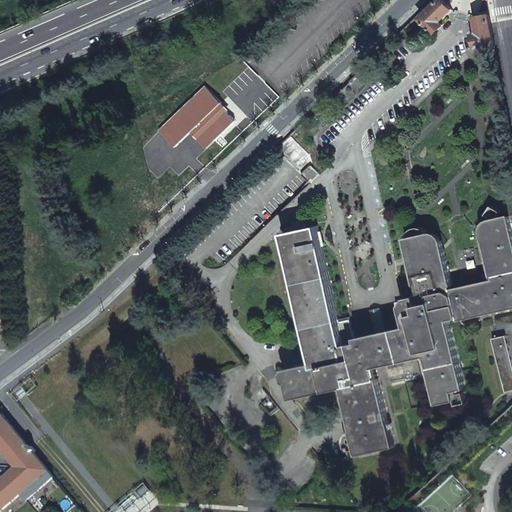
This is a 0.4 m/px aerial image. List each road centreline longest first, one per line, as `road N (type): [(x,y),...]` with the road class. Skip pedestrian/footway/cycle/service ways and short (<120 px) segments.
road 1 (residential): [(0,376),(109,291),(412,0)]
road 2 (trunk): [(0,76),(174,0)]
road 3 (trunk): [(116,0),(0,49)]
